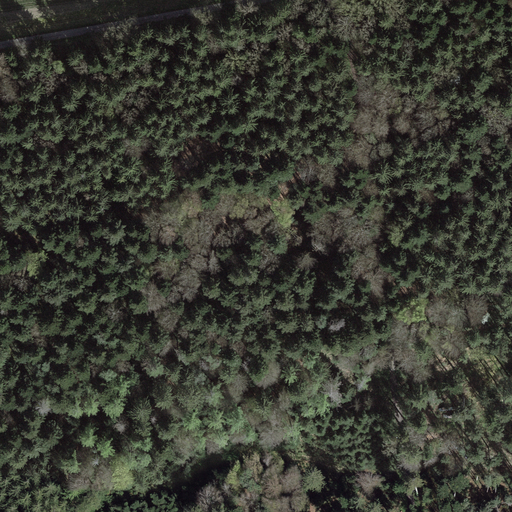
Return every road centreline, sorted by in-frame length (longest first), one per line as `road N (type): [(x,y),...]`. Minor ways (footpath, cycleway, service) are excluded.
road 1 (track): [(333,0),(352,61),(412,511)]
road 2 (track): [(264,0),(0,46)]
